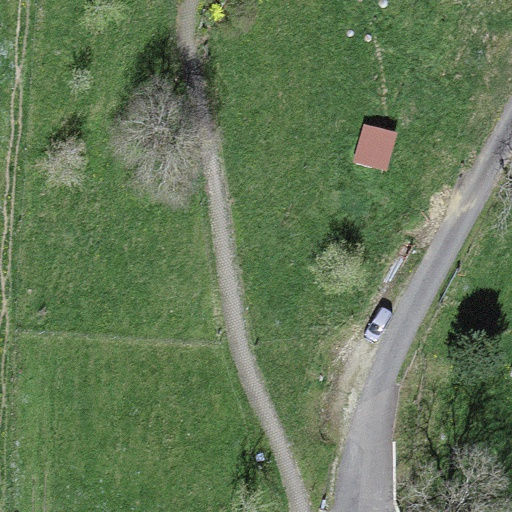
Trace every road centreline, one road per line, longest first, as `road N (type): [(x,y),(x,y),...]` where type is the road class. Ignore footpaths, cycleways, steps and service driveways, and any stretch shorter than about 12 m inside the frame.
road 1 (track): [(298,511),(241,365),(183,42),(196,0)]
road 2 (track): [(511,112),(377,376),(350,511)]
